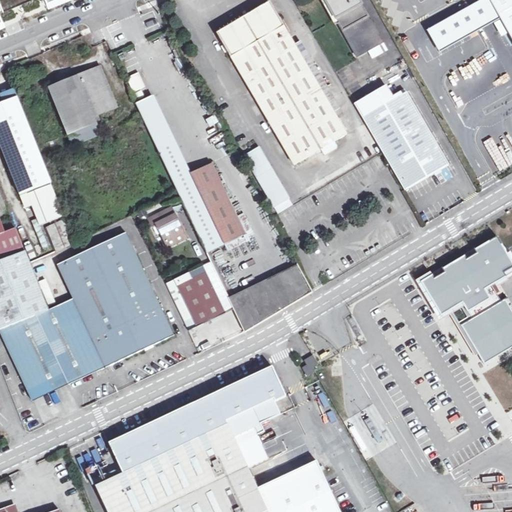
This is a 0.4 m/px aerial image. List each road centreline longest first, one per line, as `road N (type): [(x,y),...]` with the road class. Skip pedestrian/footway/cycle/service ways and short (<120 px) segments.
road 1 (unclassified): [(511,189),(289,320),(0,464)]
road 2 (tertiary): [(0,46),(111,0)]
